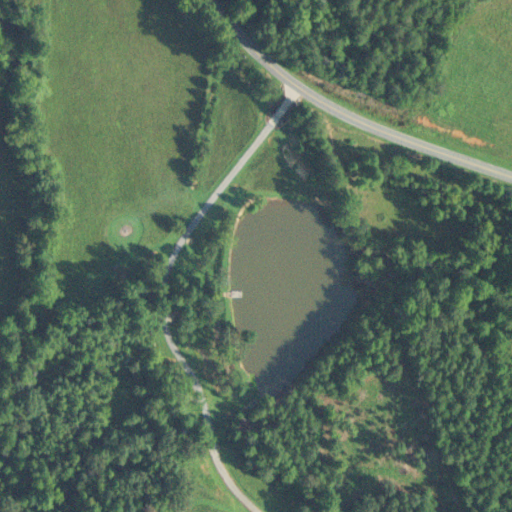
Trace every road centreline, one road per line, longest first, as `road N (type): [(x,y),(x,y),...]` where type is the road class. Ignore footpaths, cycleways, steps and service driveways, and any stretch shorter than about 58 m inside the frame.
road 1 (residential): [(511,171),(344,108),(278,67),(212,0)]
road 2 (residential): [(511,492),(372,480),(317,496)]
